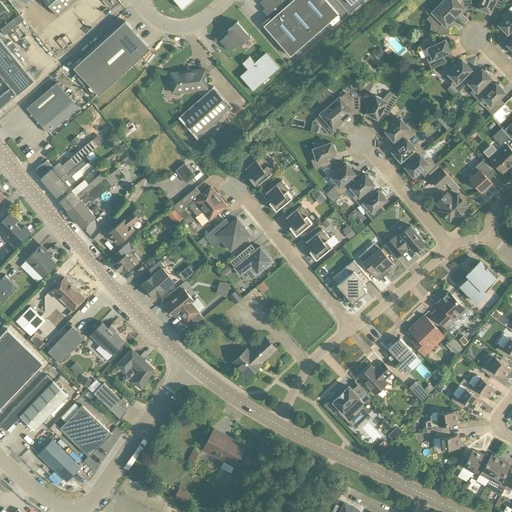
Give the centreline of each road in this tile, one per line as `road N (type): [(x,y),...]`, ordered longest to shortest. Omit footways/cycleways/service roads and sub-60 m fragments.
road 1 (tertiary): [(187,363),(133,313),(0,153)]
road 2 (unclassified): [(187,363),(85,504),(59,505),(0,458)]
road 3 (residential): [(350,331),(229,179)]
road 4 (tertiary): [(425,495),(276,425)]
road 5 (residential): [(451,248),(362,143)]
road 6 (residential): [(350,331),(451,248)]
road 7 (residential): [(276,425),(310,364),(350,331)]
